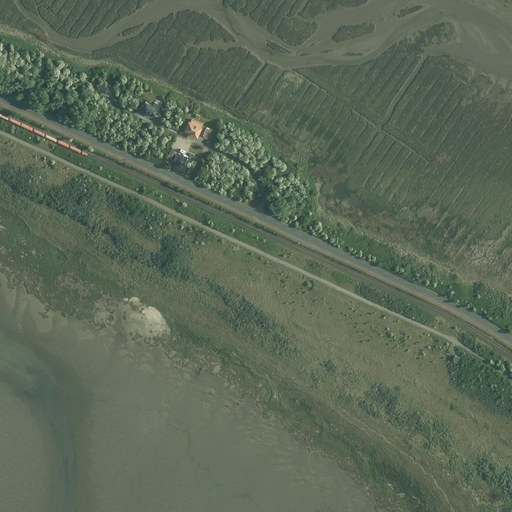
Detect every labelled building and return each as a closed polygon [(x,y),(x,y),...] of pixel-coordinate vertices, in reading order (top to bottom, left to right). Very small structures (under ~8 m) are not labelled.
[(101,83),(98,92),(105,95),(108,88),(105,87),(106,85),(101,83)] [(159,98),(147,93),(146,96),(157,101),(159,98)] [(159,108),(145,102),(142,110),(146,112),(146,114),(154,118),(159,108)] [(190,122),(189,121),(184,130),(189,132),(188,134),(195,138),(196,136),(198,137),(203,125),(191,120),(190,122)] [(175,151),(170,149),(164,162),(169,164),(175,151)] [(191,158),(179,153),(173,168),(187,174),(191,164),(189,163),(191,158)]
